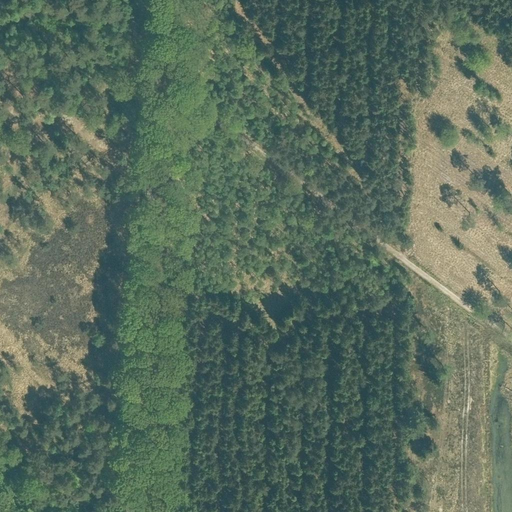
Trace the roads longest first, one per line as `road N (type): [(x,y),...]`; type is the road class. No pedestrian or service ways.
road 1 (track): [(140,511),(173,0)]
road 2 (track): [(167,95),(196,103),(511,340)]
